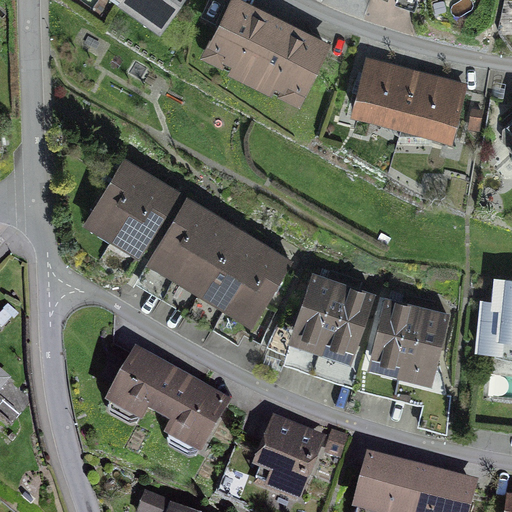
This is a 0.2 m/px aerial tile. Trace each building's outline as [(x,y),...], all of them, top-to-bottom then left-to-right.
[(95,0),(108,9),(114,0),(95,0)] [(114,0),(108,9),(149,38),(175,0),(114,0)] [(239,85),(268,25),(217,0),(214,0),(190,48),(198,52),(193,62),(239,85)] [(268,25),(239,85),(254,92),(260,80),(277,88),(271,101),(291,110),(320,50),(268,25)] [(354,117),(400,129),(413,78),(367,66),(354,117)] [(413,78),(400,129),(446,141),(459,90),(413,78)] [(496,153),(511,153),(511,101),(499,100),(496,153)] [(79,229),(106,246),(147,179),(120,163),(79,229)] [(106,246),(134,263),(175,196),(147,179),(106,246)] [(134,263),(161,280),(203,213),(175,196),(134,263)] [(161,280),(189,297),(230,230),(203,213),(161,280)] [(189,297),(216,313),(258,247),(230,230),(189,297)] [(258,247),(216,313),(244,330),(285,264),(258,247)] [(317,349),(337,288),(306,278),(286,339),(317,349)] [(474,302),(465,301),(460,350),(511,355),(511,283),(476,279),(474,302)] [(367,298),(337,288),(317,349),(347,359),(367,298)] [(399,374),(416,312),(385,303),(368,366),(399,374)] [(447,320),(416,312),(399,374),(430,382),(447,320)] [(135,417),(150,425),(174,383),(129,357),(100,408),(130,426),(135,417)] [(221,410),(174,383),(150,425),(159,431),(156,437),(193,458),(221,410)] [(284,501),(310,443),(257,419),(235,467),(249,473),(245,483),(284,501)] [(342,440),(328,435),(320,455),(334,460),(342,440)] [(343,511),(391,511),(403,474),(349,458),(334,509),(343,511)] [(450,511),(457,489),(403,474),(391,511),(450,511)] [(164,511),(139,500),(133,511),(164,511)]
